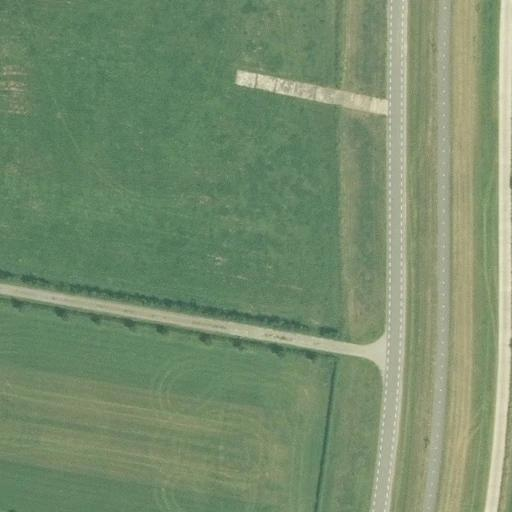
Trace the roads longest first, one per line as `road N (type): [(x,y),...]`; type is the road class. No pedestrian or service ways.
road 1 (unclassified): [(379,511),(394,359),(396,0)]
road 2 (track): [(507,0),(504,325),(491,511)]
